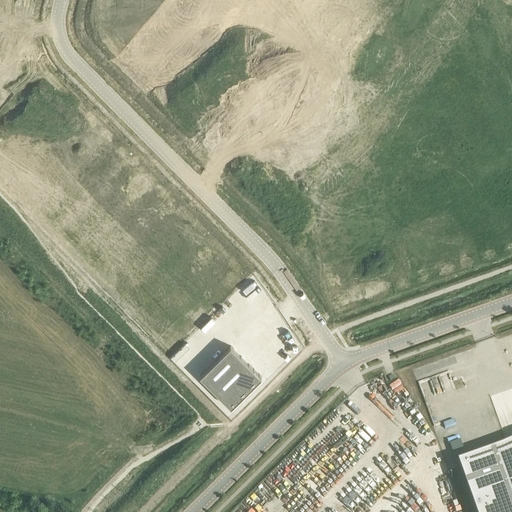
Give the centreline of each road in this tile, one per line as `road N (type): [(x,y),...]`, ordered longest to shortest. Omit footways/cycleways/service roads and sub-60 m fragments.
road 1 (unclassified): [(58,0),(53,31),(64,55),(266,256),(342,364)]
road 2 (unclassified): [(192,511),(342,364)]
road 3 (unclassified): [(342,364),(511,301)]
